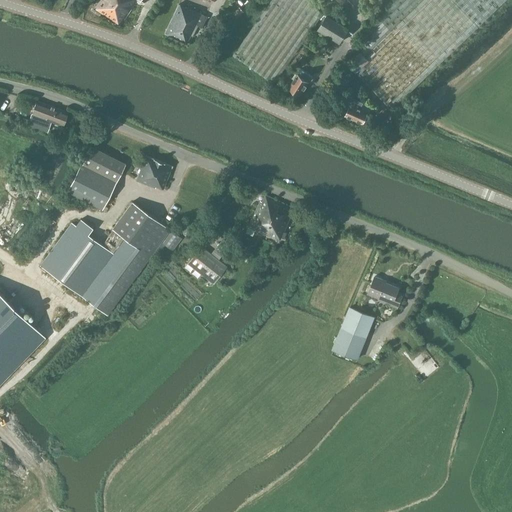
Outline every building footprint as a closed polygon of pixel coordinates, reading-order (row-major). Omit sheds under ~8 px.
[(138,0),(98,0),(94,6),(118,23),(134,0),(138,0)] [(271,0),(233,55),(269,80),(274,84),(323,14),(308,0),(271,0)] [(395,0),(378,17),(391,31),(365,56),(369,60),(356,73),(391,110),(505,0),(395,0)] [(184,43),(188,35),(190,36),(196,26),(200,28),(205,16),(184,6),(184,7),(177,4),(163,33),(184,43)] [(244,13),(239,8),(235,12),(239,17),(244,13)] [(317,30),(339,43),(348,28),(326,14),(317,30)] [(360,51),(365,56),(391,31),(378,17),(360,34),(368,43),(360,51)] [(369,60),(365,56),(360,51),(347,64),(356,73),(369,60)] [(313,52),(292,80),(288,86),(299,94),(323,60),(313,52)] [(351,82),(343,75),(332,87),(340,95),(351,82)] [(347,88),(344,96),(350,99),(354,91),(347,88)] [(345,116),(363,124),(369,112),(361,108),(363,103),(353,99),(345,116)] [(52,119),(63,124),(67,112),(36,101),(28,125),(47,132),(52,119)] [(397,121),(405,118),(402,110),(395,113),(397,121)] [(89,145),(66,191),(101,209),(113,186),(125,164),(89,145)] [(145,156),(136,180),(154,187),(155,185),(163,188),(171,167),(172,166),(145,155),(145,156)] [(250,227),(279,240),(293,208),(265,195),(262,201),(261,201),(250,227)] [(72,223),(40,266),(107,315),(149,257),(150,257),(169,230),(132,203),(113,228),(113,229),(101,245),(72,223)] [(48,216),(40,228),(48,233),(55,220),(48,216)] [(171,230),(162,243),(152,256),(155,258),(165,245),(172,251),(181,238),(171,230)] [(186,263),(213,284),(227,266),(200,245),(186,263)] [(391,305),(397,307),(401,296),(396,294),(398,287),(374,277),(368,294),(391,303),(391,305)] [(0,383),(44,338),(0,294),(0,383)] [(369,314),(358,310),(349,306),(341,327),(342,327),(366,336),(374,317),(369,314)] [(342,327),(338,336),(362,346),(366,336),(342,327)] [(362,346),(338,336),(333,350),(356,359),(362,346)]
